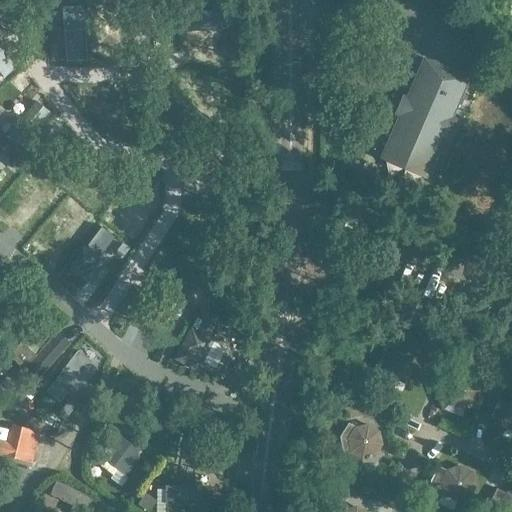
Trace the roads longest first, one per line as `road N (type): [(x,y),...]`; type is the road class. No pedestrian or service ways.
road 1 (unclassified): [(266,511),(290,304),(291,196)]
road 2 (unclassified): [(511,295),(291,196)]
road 3 (unclassified): [(291,196),(288,0)]
